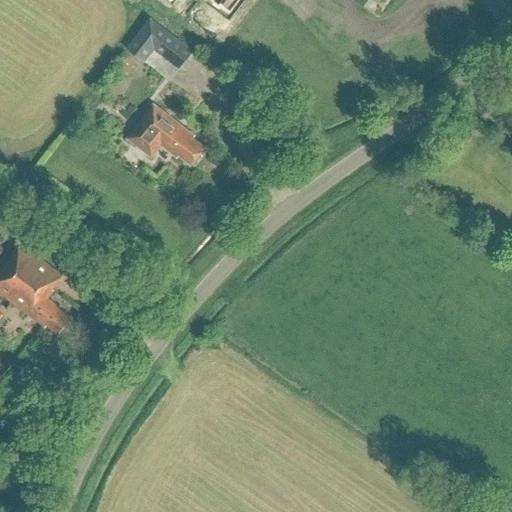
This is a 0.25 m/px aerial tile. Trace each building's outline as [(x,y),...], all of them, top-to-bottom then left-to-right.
[(351,0),(363,9),(370,0),(351,0)] [(191,53),(148,20),(125,50),(143,63),(151,52),(177,71),(191,53)] [(152,107),(135,129),(126,141),(150,160),(159,148),(171,157),(174,154),(189,166),(202,150),(191,141),(193,139),(152,107)] [(19,243),(0,267),(0,294),(45,328),(46,326),(58,334),(71,316),(55,305),(56,303),(48,298),(54,290),(52,289),(63,274),(19,243)] [(97,272),(112,282),(120,271),(105,260),(97,272)]
